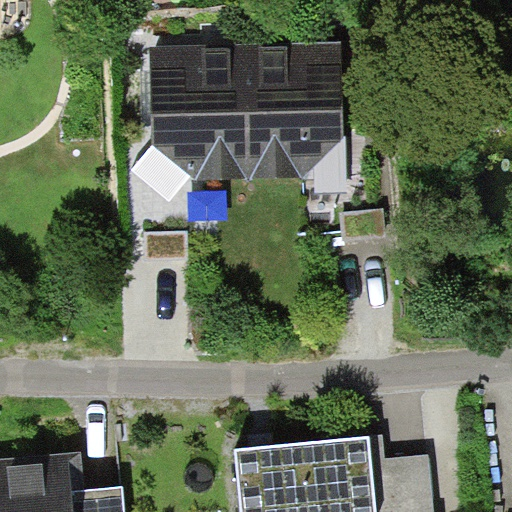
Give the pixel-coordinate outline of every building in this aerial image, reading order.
[(340,42),(245,44),(248,178),(303,176),(343,137),(340,42)] [(197,181),(248,178),(245,44),(149,45),(153,145),(197,181)] [(384,209),(340,211),(342,240),(385,237),(384,209)] [(187,230),(145,231),(145,260),(188,259),(187,230)] [(383,435),(370,436),(376,511),(433,511),(428,454),(384,458),(383,435)] [(376,511),(370,436),(234,449),(239,511),(376,511)] [(82,451),(0,458),(0,511),(74,511),(73,491),(86,491),(82,451)] [(86,491),(73,491),(74,511),(124,511),(123,488),(86,491)]
